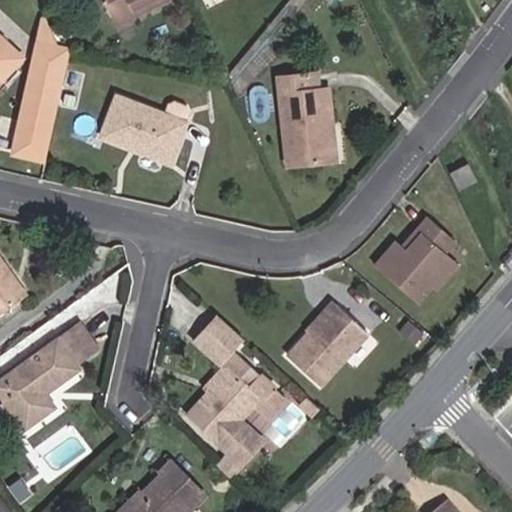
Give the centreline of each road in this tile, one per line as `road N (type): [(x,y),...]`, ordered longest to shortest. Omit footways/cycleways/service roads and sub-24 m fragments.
road 1 (residential): [(167,240),(281,260),(347,233),(511,24)]
road 2 (residential): [(0,191),(167,240)]
road 3 (tertiary): [(313,511),(435,390)]
road 4 (residential): [(167,240),(134,408)]
